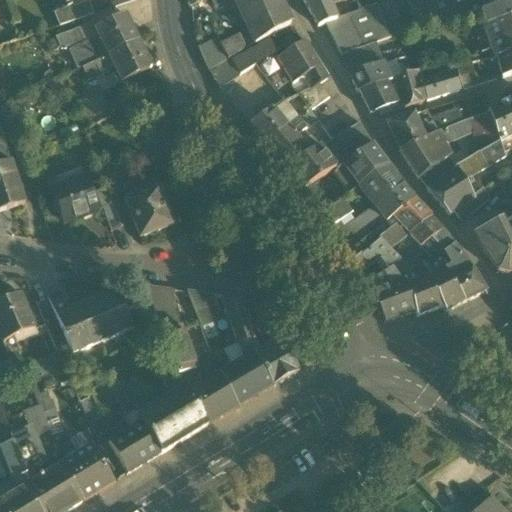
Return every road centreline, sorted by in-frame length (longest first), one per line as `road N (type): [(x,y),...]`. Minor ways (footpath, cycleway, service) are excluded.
road 1 (secondary): [(378,366),(341,324),(201,105),(168,0)]
road 2 (secondary): [(378,366),(132,511)]
road 3 (residential): [(0,255),(169,273),(224,259)]
road 4 (residential): [(503,300),(367,122)]
road 5 (secondary): [(511,451),(378,366)]
road 6 (residential): [(367,122),(292,0)]
road 7 (residential): [(367,122),(504,84)]
road 8 (residential): [(378,366),(503,300)]
